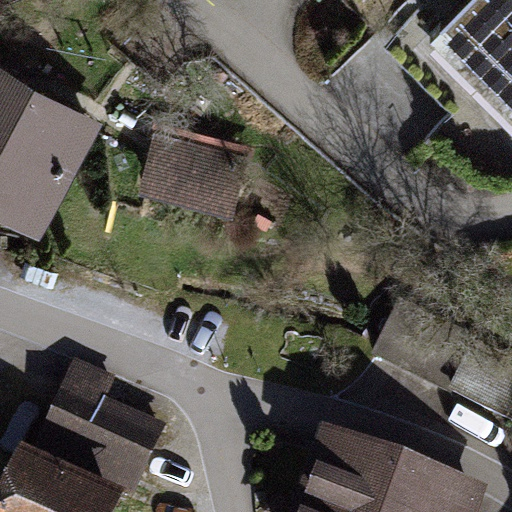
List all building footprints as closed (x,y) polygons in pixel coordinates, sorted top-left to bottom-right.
[(511,0),(472,0),(434,38),(511,117),(511,0)] [(93,119),(0,64),(0,197),(34,218),(93,119)] [(244,154),(155,130),(142,180),(231,203),(244,154)] [(115,381),(72,362),(32,454),(135,499),(166,430),(105,403),(115,381)] [(386,511),(401,469),(320,441),(294,511),(386,511)] [(122,511),(15,467),(0,502),(0,511),(122,511)] [(480,511),(485,499),(401,469),(386,511),(480,511)] [(277,495),(259,509),(261,511),(283,511),(288,508),(277,495)]
